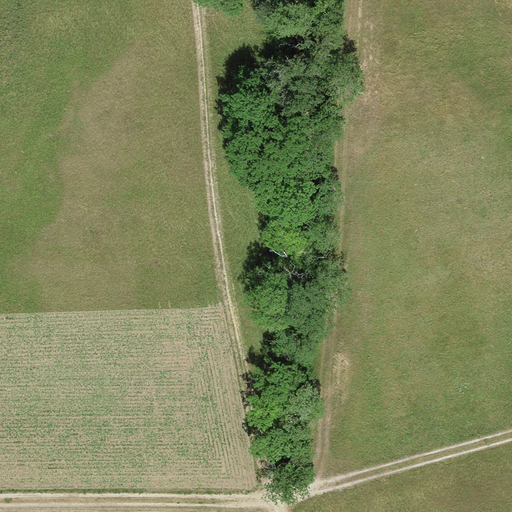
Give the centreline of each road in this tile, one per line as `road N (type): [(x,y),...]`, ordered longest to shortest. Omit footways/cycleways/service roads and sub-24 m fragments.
road 1 (track): [(0,500),(274,497),(511,433)]
road 2 (track): [(278,511),(227,314),(198,0)]
